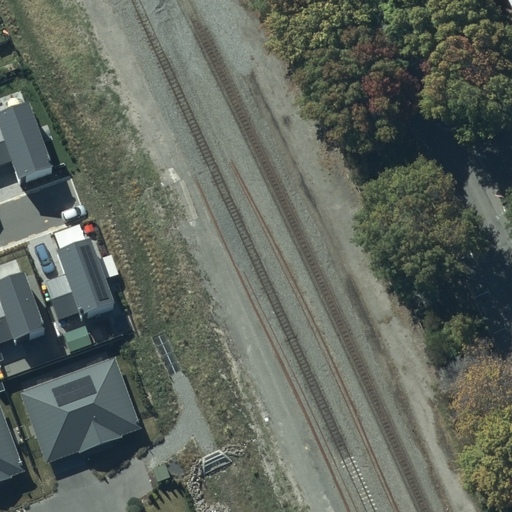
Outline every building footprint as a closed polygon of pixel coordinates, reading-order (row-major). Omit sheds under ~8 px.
[(0,166),(12,162),(18,177),(52,164),(28,101),(0,111),(0,166)] [(79,314),(80,316),(114,305),(104,278),(118,273),(112,256),(99,261),(91,239),(86,241),(80,225),(56,234),(61,249),(58,251),(66,275),(46,282),(59,320),(79,314)] [(0,345),(45,329),(25,271),(0,279),(0,297),(0,298),(0,297),(0,345)] [(121,435),(140,428),(115,359),(21,393),(46,463),(78,451),(79,453),(122,438),(121,435)] [(0,482),(14,477),(13,475),(28,469),(3,399),(0,400),(0,482)]
